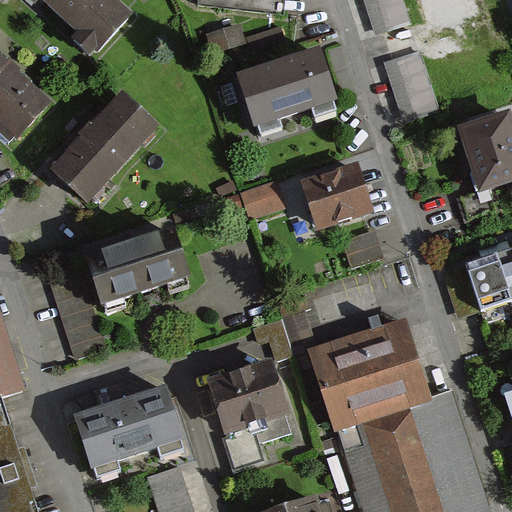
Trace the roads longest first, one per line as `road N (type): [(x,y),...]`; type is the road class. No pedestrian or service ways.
road 1 (residential): [(338,0),(503,511)]
road 2 (residential): [(82,511),(0,257)]
